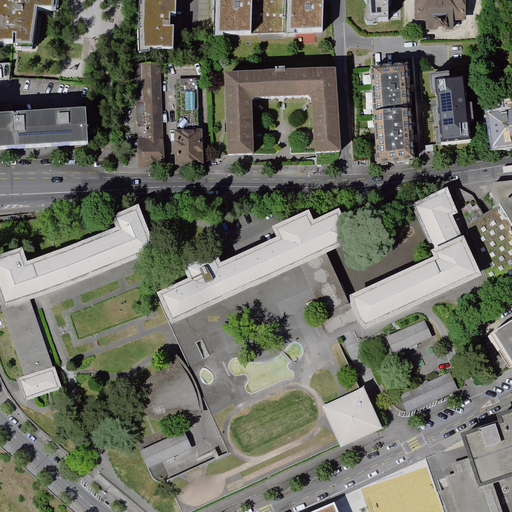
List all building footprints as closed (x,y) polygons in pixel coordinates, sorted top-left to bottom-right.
[(0,0),(0,54),(39,54),(47,14),(63,15),(66,0),(0,0)] [(140,0),(139,52),(174,53),(175,0),(140,0)] [(220,0),(220,33),(232,33),(232,30),(256,30),(256,26),(256,0),(220,0)] [(290,0),(256,0),(256,26),(290,26),(290,0)] [(326,0),(290,0),(290,26),(290,30),(301,30),(301,27),(326,27),(326,0)] [(400,0),(375,0),(376,5),(381,5),(381,17),(394,17),(394,5),(401,5),(400,0)] [(469,0),(417,0),(417,21),(431,21),(430,31),(457,31),(457,21),(469,21),(469,0)] [(137,113),(139,167),(165,166),(161,65),(135,66),(137,113)] [(225,71),(229,156),(253,155),(251,102),(254,99),(307,97),(313,103),(317,154),(340,152),(335,68),(225,71)] [(478,68),(431,71),(436,140),(482,137),(478,68)] [(375,119),(411,116),(408,71),(372,73),(375,119)] [(177,133),(175,133),(176,166),(204,165),(203,131),(200,131),(198,83),(176,84),(177,133)] [(86,114),(42,116),(45,149),(88,146),(86,114)] [(0,138),(1,153),(45,149),(42,116),(0,119),(0,138)] [(375,119),(377,166),(414,162),(411,116),(375,119)] [(511,116),(492,119),(496,150),(511,147),(511,116)] [(511,182),(497,185),(493,188),(492,191),(493,195),(499,205),(511,226),(511,182)] [(459,216),(447,191),(411,208),(436,262),(350,302),(350,307),(351,312),(358,328),(359,329),(366,336),(484,281),(454,218),(459,216)] [(511,226),(499,205),(468,226),(499,311),(511,304),(511,226)] [(22,253),(0,261),(0,307),(2,312),(30,302),(140,261),(155,256),(139,212),(111,223),(115,234),(27,267),(22,253)] [(164,295),(160,297),(171,323),(174,329),(301,271),(327,259),(358,245),(343,213),(316,225),(311,215),(274,232),(278,242),(225,268),(218,254),(185,269),(191,282),(171,291),(164,295)] [(155,256),(140,261),(143,267),(157,298),(160,297),(164,295),(171,291),(155,256)] [(324,319),(350,307),(327,259),(301,271),(324,319)] [(53,371),(30,302),(2,312),(24,379),(25,380),(53,371)] [(351,312),(350,307),(324,319),(319,325),(323,334),(326,342),(336,341),(337,341),(348,336),(354,333),(358,331),(359,329),(358,328),(351,312)] [(511,319),(489,334),(510,368),(511,366),(511,319)] [(427,322),(388,339),(395,357),(434,340),(427,322)] [(186,368),(177,358),(149,383),(142,390),(139,401),(141,412),(145,418),(153,423),(163,424),(205,419),(203,404),(202,400),(197,386),(190,372),(186,368)] [(25,380),(18,383),(26,405),(64,393),(56,370),(53,371),(25,380)] [(457,389),(450,371),(428,381),(427,379),(419,382),(420,384),(398,394),(406,412),(457,389)] [(359,392),(166,481),(180,511),(192,511),(375,428),(359,392)] [(511,410),(497,416),(499,422),(461,435),(468,458),(478,488),(493,483),(511,476),(511,410)] [(142,454),(149,470),(193,450),(186,434),(142,454)] [(446,476),(457,511),(502,511),(493,483),(478,488),(468,458),(451,464),(454,473),(446,476)]
